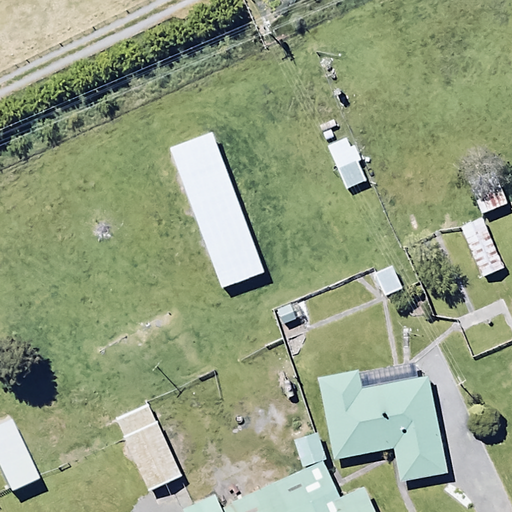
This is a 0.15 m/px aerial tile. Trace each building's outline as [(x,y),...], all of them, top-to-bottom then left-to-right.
[(259,275),(208,136),(167,152),(218,290),(259,275)] [(361,181),(343,140),(324,148),(342,190),(361,181)] [(503,206),(495,184),(469,193),(477,215),(503,206)] [(500,269),(477,217),(456,227),(479,278),(500,269)] [(398,291),(388,268),(370,276),(380,299),(398,291)] [(300,325),(291,300),(269,307),(278,333),(300,325)] [(441,475),(419,363),(408,365),(411,380),(357,391),(353,371),(314,379),(330,460),(389,449),(396,483),(441,475)] [(71,403),(65,390),(44,401),(49,412),(34,419),(44,440),(102,412),(93,392),(71,403)] [(177,476),(145,405),(112,420),(144,491),(177,476)] [(33,482),(6,422),(0,425),(0,481),(6,494),(33,482)] [(314,431),(290,438),(299,468),(323,461),(314,431)] [(374,511),(364,491),(340,501),(324,464),(231,504),(231,505),(221,510),(215,498),(184,511),(374,511)]
